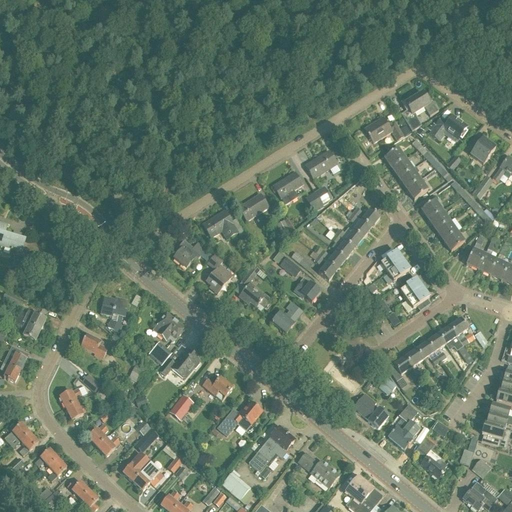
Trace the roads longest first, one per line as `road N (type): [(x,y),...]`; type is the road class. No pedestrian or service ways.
road 1 (residential): [(138,511),(49,425),(36,398),(109,250)]
road 2 (residential): [(120,253),(335,119)]
road 3 (track): [(137,0),(130,136),(119,179),(99,189)]
road 4 (secondary): [(269,380),(133,268)]
road 5 (secondary): [(114,245),(81,204),(0,157)]
road 6 (secondary): [(0,162),(79,218),(109,250)]
road 7 (secondary): [(430,511),(328,429)]
road 8 (residential): [(507,311),(492,371),(455,426)]
road 9 (residential): [(322,319),(400,218)]
